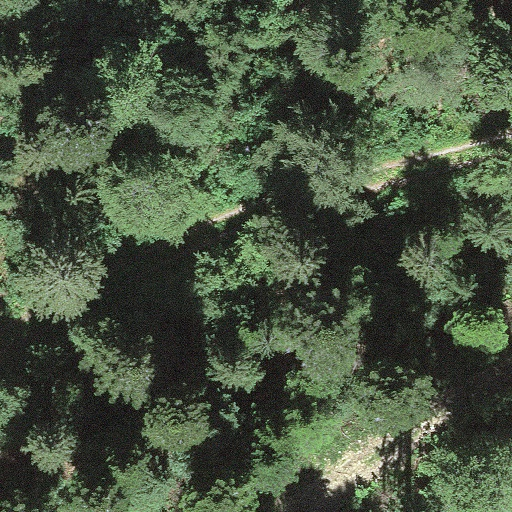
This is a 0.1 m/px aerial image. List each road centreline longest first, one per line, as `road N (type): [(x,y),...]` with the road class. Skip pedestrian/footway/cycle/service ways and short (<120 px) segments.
road 1 (track): [(511,136),(437,151),(183,239),(0,338)]
road 2 (track): [(511,365),(364,462),(309,511)]
